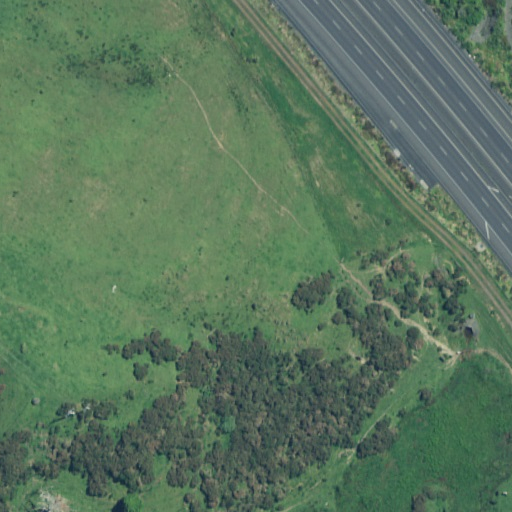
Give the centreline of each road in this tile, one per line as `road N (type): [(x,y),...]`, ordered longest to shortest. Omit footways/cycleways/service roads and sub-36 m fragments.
road 1 (motorway): [(511,246),(310,0)]
road 2 (motorway): [(371,0),(511,167)]
road 3 (motorway): [(400,0),(511,133)]
